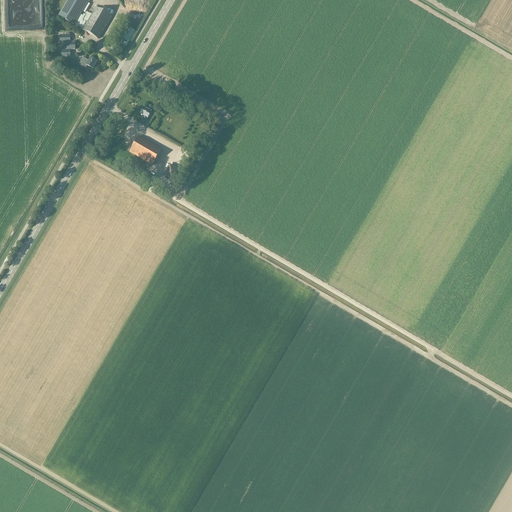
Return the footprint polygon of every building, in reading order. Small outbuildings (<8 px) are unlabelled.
[(74,25),(87,2),(83,0),(66,0),(58,16),(74,25)] [(98,39),(111,16),(96,7),(82,30),(98,39)] [(70,35),(59,35),(59,42),(64,42),(64,49),(60,50),(60,57),(70,57),(70,49),(75,49),(75,42),(70,42),(70,35)] [(90,57),(88,61),(82,57),(78,64),(85,69),(87,66),(93,69),(97,61),(90,57)] [(150,111),(152,108),(150,106),(147,110),(144,108),(140,114),(147,118),(151,112),(150,111)] [(152,165),(161,149),(139,136),(130,152),(152,165)] [(179,174),(181,171),(179,169),(170,164),(163,175),(172,180),(177,173),(179,174)] [(152,183),(154,178),(142,171),(140,176),(152,183)]
